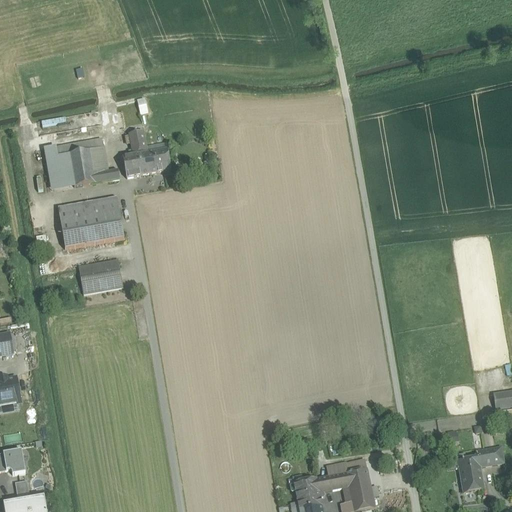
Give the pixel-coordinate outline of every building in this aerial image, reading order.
[(141,115),(149,115),(149,99),(141,100),(141,115)] [(98,113),(39,123),(41,136),(100,126),(98,113)] [(134,158),(123,160),(126,180),(145,177),(142,156),(146,155),(142,135),(130,137),(134,158)] [(102,140),(56,148),(64,191),(95,185),(94,176),(107,174),(102,140)] [(64,191),(56,148),(44,150),(52,193),(64,191)] [(146,155),(142,156),(145,177),(171,172),(167,152),(146,155)] [(107,174),(94,176),(95,185),(120,181),(118,172),(107,174)] [(117,200),(58,210),(65,252),(124,241),(117,200)] [(118,263),(78,270),(83,297),(123,290),(118,263)] [(9,336),(0,337),(0,358),(13,356),(9,336)] [(6,380),(0,381),(0,408),(18,405),(17,398),(19,398),(17,389),(16,380),(7,382),(6,380)] [(511,394),(494,397),(496,411),(511,408),(511,394)] [(501,450),(477,455),(478,461),(479,470),(504,466),(501,450)] [(22,453),(3,456),(6,473),(9,473),(12,475),(13,478),(25,475),(22,453)] [(465,457),(446,460),(448,472),(459,470),(459,468),(458,464),(466,463),(465,457)] [(466,463),(458,464),(459,468),(459,470),(464,495),(483,492),(479,470),(478,461),(466,463)] [(365,463),(328,470),(329,479),(340,477),(367,472),(365,463)] [(367,472),(340,477),(343,491),(346,506),(347,511),(368,511),(375,511),(367,472)] [(317,481),(293,485),(297,504),(298,504),(299,511),(301,511),(322,508),(319,495),(343,491),(340,477),(329,479),(317,481)] [(27,483),(15,486),(17,498),(29,496),(27,483)] [(343,491),(319,495),(322,508),(322,509),(320,500),(322,499),(324,497),(324,495),(343,491)] [(15,505),(4,507),(4,511),(46,511),(44,500),(15,505)]
